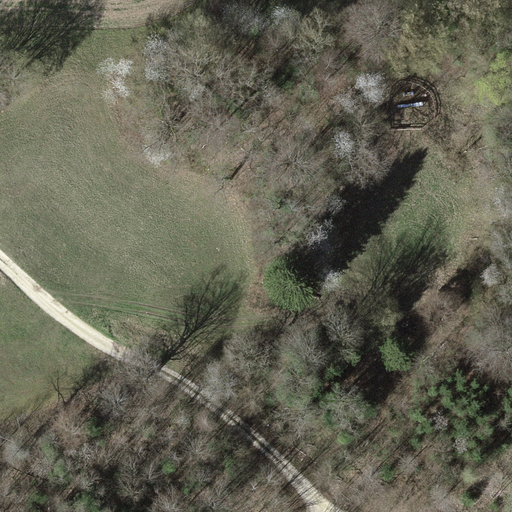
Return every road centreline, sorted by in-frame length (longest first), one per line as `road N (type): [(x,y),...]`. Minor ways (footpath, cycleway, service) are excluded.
road 1 (track): [(334,511),(191,395),(70,330),(0,262)]
road 2 (track): [(40,300),(287,337),(406,310)]
